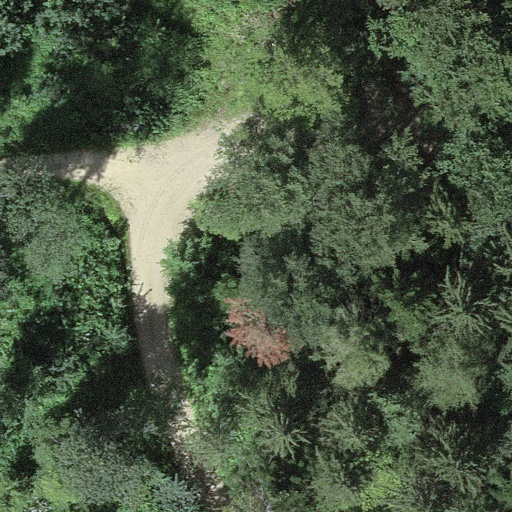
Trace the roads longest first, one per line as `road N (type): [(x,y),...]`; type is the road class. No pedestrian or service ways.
road 1 (track): [(511,120),(442,111),(228,137),(190,156),(161,193),(149,239),(148,333),(170,411),(221,511)]
road 2 (track): [(190,156),(0,173)]
